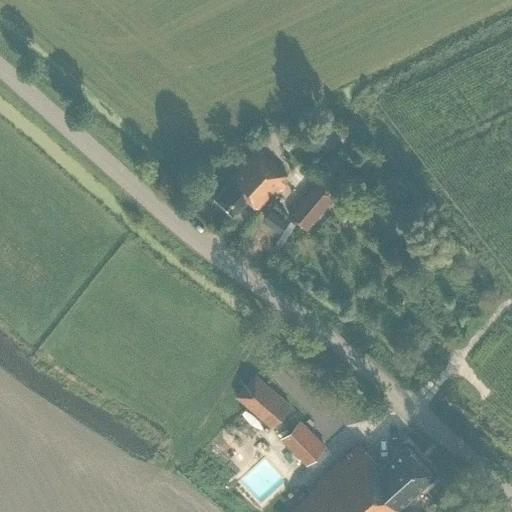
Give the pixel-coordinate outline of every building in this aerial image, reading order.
[(248,199),(257,208),(287,176),(257,148),(232,176),(234,177),(214,199),(233,216),(248,199)] [(287,214),(306,230),(334,198),(315,182),(287,214)] [(264,219),(279,231),(285,222),(270,211),(264,219)] [(270,427),(289,406),(255,376),(236,397),(270,427)] [(306,463),(323,447),(300,422),(282,438),(306,463)] [(381,468),(360,444),(316,483),(318,485),(309,493),(304,487),(283,506),(285,509),(280,511),(403,511),(406,510),(401,506),(422,487),(425,490),(434,482),(431,479),(434,477),(405,445),(381,468)]
